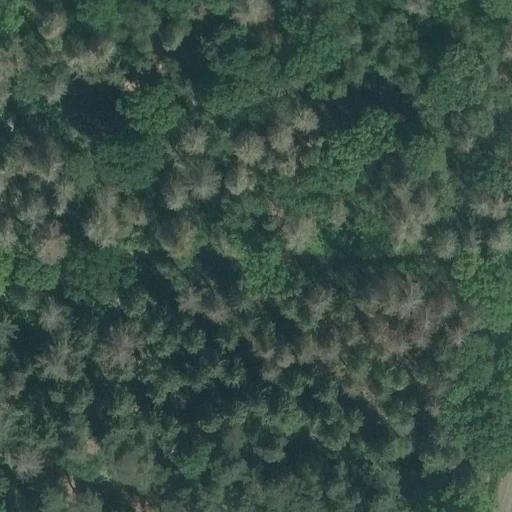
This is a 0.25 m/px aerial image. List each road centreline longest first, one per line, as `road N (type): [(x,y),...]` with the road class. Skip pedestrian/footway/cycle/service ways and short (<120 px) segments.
road 1 (track): [(0,246),(511,251)]
road 2 (track): [(511,293),(453,511)]
